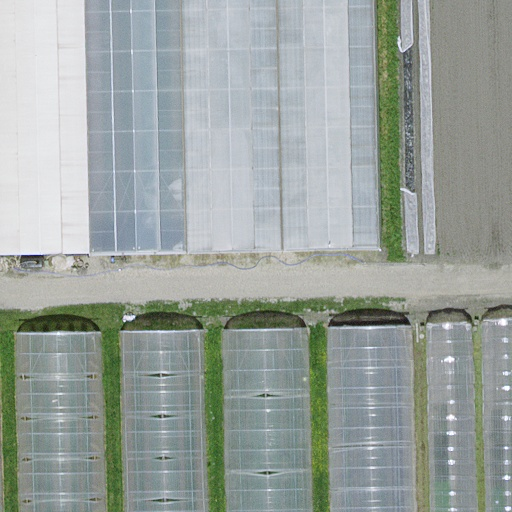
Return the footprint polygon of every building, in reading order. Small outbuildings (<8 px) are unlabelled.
[(388,241),(382,0),(0,0),(0,151),(2,249),(388,241)] [(417,398),(417,315),(339,315),(339,386),(383,386),(383,398),(417,398)] [(204,422),(199,317),(138,320),(143,425),(204,422)] [(311,386),(308,317),(237,320),(240,388),(311,386)] [(31,430),(96,430),(96,322),(31,322),(31,430)]
